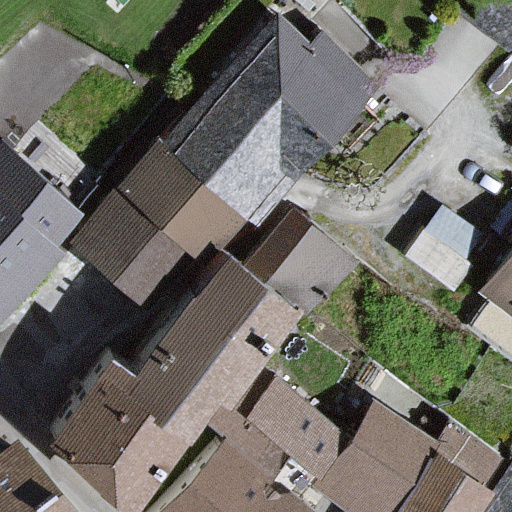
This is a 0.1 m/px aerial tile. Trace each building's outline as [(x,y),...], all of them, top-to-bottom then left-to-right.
[(272,0),(72,224),(141,285),(185,236),(192,242),(234,196),(248,208),(377,64),(316,10),(303,26),(274,0),(272,0)] [(0,280),(97,162),(26,99),(0,127),(0,280)] [(99,332),(42,412),(122,490),(206,376),(214,382),(286,283),(297,293),(346,246),(282,189),(232,246),(209,228),(121,346),(99,332)] [(441,191),(405,244),(448,274),(485,221),(441,191)] [(511,261),(492,288),(511,301),(511,261)] [(337,424),(269,367),(216,425),(282,484),(337,424)] [(216,425),(143,507),(148,511),(310,511),(313,510),(282,484),(216,425)] [(460,511),(485,478),(429,436),(381,511),(460,511)] [(73,511),(16,441),(0,454),(0,511),(73,511)] [(511,511),(511,473),(492,511),(511,511)]
